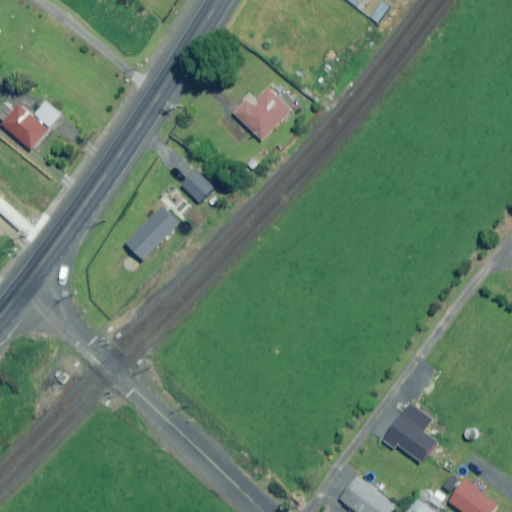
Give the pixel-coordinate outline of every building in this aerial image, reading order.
[(298,110),(274,87),(256,105),(251,100),(238,113),(267,142),(298,110)] [(49,102),(36,116),(24,105),(18,111),(9,103),(0,113),(0,115),(8,123),(6,125),(35,150),(53,130),(65,116),(49,102)] [(211,195),(192,177),(178,192),(196,211),(211,195)] [(184,222),(168,206),(131,244),(147,260),(184,222)] [(440,440),(405,415),(389,437),(424,462),(440,440)] [(393,511),(399,505),(362,477),(345,499),(361,511),(393,511)] [(495,511),(500,506),(469,482),(453,503),(465,511),(495,511)] [(434,511),(436,511),(418,498),(408,511),(434,511)]
